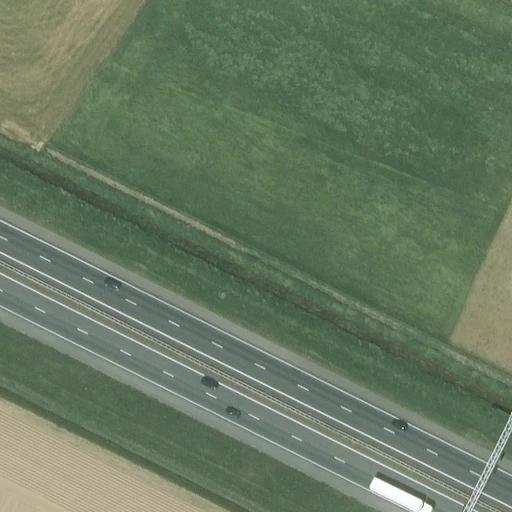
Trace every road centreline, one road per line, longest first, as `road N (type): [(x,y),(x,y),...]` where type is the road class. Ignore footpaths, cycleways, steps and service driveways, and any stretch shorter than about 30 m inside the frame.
road 1 (motorway): [(511,494),(0,237)]
road 2 (motorway): [(0,291),(441,511)]
